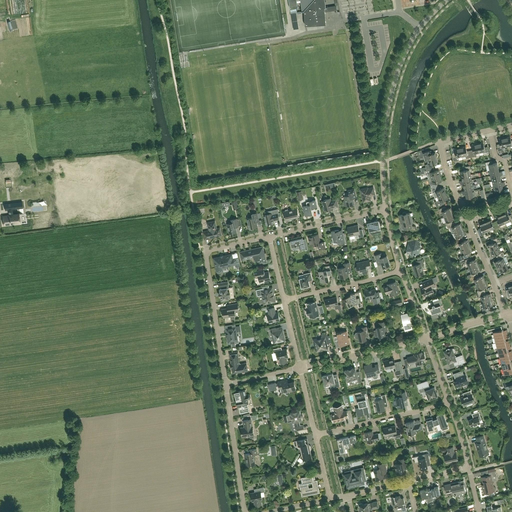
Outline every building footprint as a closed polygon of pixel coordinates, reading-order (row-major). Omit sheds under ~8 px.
[(298,7),(296,0),(288,0),(290,9),(298,7)] [(326,24),(325,7),(327,7),(326,7),(325,4),(326,2),(325,1),(324,0),(300,0),(302,9),(302,11),(301,11),(304,11),(305,26),(307,25),(308,29),(317,27),(317,25),(326,24)] [(506,147),(504,138),(499,139),(500,144),(497,145),(498,151),(503,150),(503,148),(506,147)] [(489,153),(487,147),(484,147),(483,142),(477,144),(479,153),(483,152),(483,155),(489,153)] [(479,153),(477,144),(472,145),(473,150),(470,151),(471,157),(477,156),(476,154),(479,153)] [(471,157),(470,151),(467,151),(466,146),(460,148),(462,157),(465,156),(466,158),(471,157)] [(462,157),(460,148),(454,149),(455,154),(452,155),(454,161),(462,159),(462,157)] [(436,158),(435,153),(432,153),(431,150),(423,152),(425,161),(427,161),(436,158)] [(433,168),(433,165),(438,164),(436,158),(427,161),(428,164),(425,165),(427,170),(433,168)] [(498,168),(497,163),(493,164),(492,161),(485,162),(486,166),(488,165),(489,170),(498,168)] [(470,175),(469,169),(470,169),(470,166),(463,167),(464,170),(460,171),(462,177),(470,175)] [(429,179),(440,176),(439,170),(434,171),(433,168),(427,170),(428,175),(429,179)] [(472,180),(471,176),(475,175),(475,174),(470,175),(462,177),(462,180),(459,181),(460,182),(472,180)] [(437,183),(442,182),(440,176),(429,179),(431,189),(437,186),(437,183)] [(503,190),(502,186),(505,185),(505,183),(493,186),(494,192),(497,191),(498,192),(499,191),(503,190)] [(446,193),(444,188),(439,190),(437,186),(431,189),(433,195),(436,194),(437,197),(446,193)] [(375,195),(373,187),(368,189),(368,188),(360,189),(363,202),(371,200),(370,196),(375,195)] [(354,204),(352,196),(355,195),(354,189),(348,191),(349,194),(348,195),(344,196),(345,201),(343,201),(345,206),(354,204)] [(448,199),(446,193),(437,197),(439,200),(434,202),(436,207),(445,203),(443,201),(448,199)] [(21,211),(15,212),(16,220),(32,218),(31,210),(25,211),(25,205),(35,204),(34,197),(16,199),(17,206),(20,205),(21,211)] [(338,206),(336,200),(331,201),(330,198),(324,200),(324,202),(322,202),(324,209),(326,209),(326,211),(333,209),(332,208),(338,206)] [(311,208),(317,207),(316,200),(309,201),(306,202),(307,205),(303,206),(305,216),(313,214),(311,208)] [(453,213),(451,207),(446,209),(445,207),(439,209),(440,212),(441,212),(444,217),(453,213)] [(299,217),(297,208),(288,210),(287,210),(285,210),(285,211),(283,212),(285,220),(288,220),(289,220),(291,220),(292,219),(299,217)] [(266,215),(264,215),(266,225),(274,223),(273,221),(279,219),(278,217),(281,216),(280,212),(279,213),(278,209),(265,212),(266,215)] [(412,224),(410,213),(406,214),(406,213),(405,212),(404,212),(403,212),(403,213),(402,213),(402,214),(399,215),(401,223),(402,223),(404,230),(412,228),(411,224),(412,224)] [(511,222),(511,215),(509,216),(507,212),(501,214),(505,223),(511,221),(511,222)] [(257,227),(255,220),(258,219),(258,218),(257,214),(257,213),(252,214),(252,218),(247,219),(250,229),(257,227)] [(451,221),(455,219),(453,213),(444,217),(446,222),(445,223),(446,226),(447,226),(447,225),(452,223),(451,221)] [(12,214),(2,215),(2,217),(0,217),(0,228),(13,227),(12,214)] [(501,227),(500,226),(505,223),(501,214),(496,216),(498,221),(495,222),(498,228),(501,227)] [(236,232),(235,225),(238,225),(237,219),(231,220),(231,223),(227,224),(229,233),(236,232)] [(498,228),(495,222),(493,223),(490,219),(485,221),(489,230),(494,228),(495,230),(498,228)] [(381,232),(378,220),(371,222),(371,221),(367,222),(367,223),(369,231),(369,232),(370,232),(370,233),(371,233),(372,234),(373,234),(381,232)] [(221,235),(219,228),(216,229),(215,221),(208,223),(209,231),(203,232),(205,239),(221,235)] [(484,234),(483,233),(489,230),(485,221),(479,224),(481,228),(479,229),(481,235),(484,234)] [(463,228),(460,223),(456,225),(454,222),(452,223),(447,225),(447,226),(448,228),(451,227),(453,232),(463,228)] [(359,230),(358,225),(353,226),(354,227),(347,228),(349,236),(350,236),(350,239),(355,238),(354,235),(358,234),(359,237),(364,236),(362,229),(359,230)] [(460,236),(465,234),(463,228),(453,232),(456,238),(454,238),(456,241),(462,239),(460,236)] [(344,242),(342,233),(339,234),(338,229),(332,231),(333,237),(332,237),(333,242),(337,241),(338,244),(344,242)] [(324,242),(320,243),(318,234),(310,236),(311,237),(308,237),(310,246),(313,245),(313,246),(317,245),(318,246),(319,249),(326,248),(324,242)] [(291,241),(293,250),(305,248),(305,250),(308,249),(307,244),(304,244),(302,238),(291,241)] [(487,245),(489,251),(499,247),(496,241),(498,241),(497,240),(497,238),(496,238),(490,240),(492,243),(487,245)] [(418,253),(420,247),(417,245),(419,243),(416,239),(410,240),(409,246),(409,247),(408,247),(407,250),(412,255),(414,254),(415,255),(416,255),(416,254),(418,253)] [(470,245),(467,239),(463,241),(462,239),(456,241),(454,242),(455,245),(458,244),(461,249),(470,245)] [(472,251),(470,245),(461,249),(460,250),(462,255),(461,255),(459,258),(459,259),(469,255),(467,253),(472,251)] [(266,262),(263,247),(240,252),(242,260),(253,257),(254,258),(256,260),(258,260),(259,264),(266,262)] [(501,252),(499,247),(489,251),(492,256),(496,254),(498,257),(504,255),(502,252),(501,252)] [(390,265),(387,256),(382,257),(381,253),(375,256),(377,264),(381,262),(383,268),(390,265)] [(236,257),(235,259),(234,259),(233,259),(231,254),(224,256),(223,255),(220,256),(220,257),(214,259),(217,271),(219,272),(221,272),(221,271),(224,272),(228,271),(229,270),(228,268),(229,265),(235,264),(236,268),(240,267),(238,257),(236,257)] [(496,267),(506,263),(503,258),(505,257),(504,255),(498,257),(499,260),(494,262),(496,267)] [(478,264),(476,259),(471,261),(470,258),(462,261),(463,264),(467,263),(469,268),(478,264)] [(424,274),(421,266),(424,265),(422,259),(416,261),(417,265),(413,266),(416,276),(424,274)] [(371,268),(369,260),(357,263),(357,267),(356,267),(355,268),(356,270),(357,271),(358,271),(359,274),(367,272),(367,269),(371,268)] [(349,276),(348,273),(351,272),(349,263),(343,264),(344,267),(338,269),(339,271),(338,272),(338,275),(339,274),(340,278),(349,276)] [(508,269),(506,263),(496,267),(499,273),(504,271),(505,274),(511,271),(509,268),(508,269)] [(481,270),(478,264),(469,268),(471,274),(467,276),(468,278),(469,278),(471,277),(477,275),(476,272),(481,270)] [(319,276),(318,278),(320,279),(321,283),(325,282),(326,283),(327,281),(329,281),(328,275),(331,274),(329,265),(325,267),(322,271),(318,272),(319,276)] [(264,281),(270,280),(268,272),(264,273),(264,269),(255,271),(256,278),(259,277),(260,282),(261,283),(264,282),(264,281)] [(310,273),(299,275),(302,287),(310,285),(308,280),(312,279),(310,273)] [(485,281),(483,275),(478,277),(477,275),(471,277),(469,278),(470,281),(474,279),(476,285),(485,281)] [(435,285),(434,283),(438,281),(436,276),(422,282),(424,286),(420,288),(422,291),(423,291),(425,296),(434,292),(432,287),(435,285)] [(483,289),(488,287),(485,281),(476,285),(478,290),(477,291),(478,294),(484,292),(483,289)] [(234,298),(233,287),(228,288),(228,286),(228,282),(218,283),(219,287),(222,287),(222,289),(220,289),(220,293),(219,293),(219,296),(221,296),(221,300),(229,299),(230,298),(234,298)] [(399,293),(396,282),(383,286),(386,295),(391,293),(391,295),(399,293)] [(275,301),(272,288),(263,290),(263,288),(256,290),(257,295),(259,296),(263,295),(264,299),(263,299),(263,300),(263,303),(264,304),(265,304),(275,301)] [(381,302),(380,298),(379,292),(376,293),(375,289),(369,291),(368,290),(364,291),(366,300),(372,298),(374,304),(381,302)] [(362,307),(358,292),(355,293),(350,294),(351,295),(345,298),(347,301),(345,302),(349,308),(355,305),(354,303),(357,302),(358,304),(356,305),(358,308),(362,307)] [(492,299),(490,293),(485,295),(484,292),(478,294),(479,297),(480,296),(482,302),(492,299)] [(338,304),(336,297),(325,300),(327,307),(334,305),(335,309),(338,308),(339,312),(342,311),(341,305),(338,305),(338,304)] [(442,310),(440,305),(441,305),(440,299),(433,301),(434,305),(434,304),(433,304),(433,305),(432,305),(432,306),(429,307),(433,319),(439,317),(437,312),(442,310)] [(493,305),(492,299),(482,302),(483,308),(482,308),(482,311),(489,309),(488,307),(493,305)] [(322,305),(319,306),(316,304),(315,302),(307,304),(308,308),(306,308),(308,315),(309,314),(310,317),(311,316),(312,318),(317,316),(317,315),(318,315),(318,314),(324,312),(322,305)] [(235,319),(234,311),(239,311),(238,303),(229,305),(230,308),(223,309),(224,317),(230,316),(231,320),(235,319)] [(278,316),(278,312),(275,313),(274,308),(268,309),(269,314),(267,315),(269,323),(270,324),(274,323),(274,322),(279,320),(280,319),(280,318),(280,317),(279,316),(278,316)] [(410,322),(408,313),(410,313),(410,312),(401,314),(405,330),(414,328),(415,331),(411,321),(410,322)] [(385,335),(384,331),(388,331),(385,321),(379,323),(380,327),(376,327),(377,331),(374,331),(375,337),(378,336),(379,337),(385,335)] [(238,342),(236,332),(241,331),(240,326),(226,328),(228,343),(238,342)] [(369,337),(368,332),(366,326),(361,328),(361,330),(357,331),(358,332),(356,333),(354,335),(355,338),(357,339),(359,339),(360,341),(366,340),(366,337),(369,337)] [(284,340),(282,331),(276,332),(276,328),(271,329),(274,343),(284,340)] [(350,343),(347,331),(342,332),(340,332),(337,333),(338,336),(334,337),(336,345),(339,344),(340,346),(350,343)] [(327,349),(326,344),(329,343),(327,336),(327,333),(321,334),(322,336),(320,339),(317,340),(316,339),(313,340),(314,343),(315,343),(317,351),(327,349)] [(495,337),(496,342),(505,340),(504,339),(508,338),(507,334),(495,337)] [(497,348),(499,353),(507,351),(507,350),(511,349),(510,345),(497,348)] [(288,357),(286,349),(280,351),(279,348),(273,349),(274,353),(276,352),(278,359),(280,359),(281,363),(287,362),(286,357),(288,357)] [(455,357),(454,353),(455,352),(455,351),(454,349),(453,348),(450,349),(449,348),(446,349),(446,350),(446,351),(444,352),(449,364),(454,362),(455,366),(465,362),(462,355),(455,357)] [(248,371),(247,363),(241,364),(239,362),(239,359),(238,352),(229,353),(230,360),(231,363),(230,364),(231,368),(232,368),(232,371),(234,373),(248,371)] [(424,362),(424,361),(426,360),(424,353),(422,354),(422,352),(414,354),(414,356),(407,357),(407,359),(404,359),(406,367),(409,366),(409,364),(416,363),(416,364),(424,362)] [(511,355),(500,358),(501,363),(510,361),(510,360),(511,359),(511,355)] [(401,374),(400,370),(398,363),(395,364),(394,359),(384,361),(386,369),(395,367),(396,371),(394,371),(395,375),(401,374)] [(372,365),(372,364),(364,366),(367,378),(373,376),(373,377),(374,379),(377,378),(378,376),(377,373),(380,373),(378,364),(372,365)] [(511,366),(503,369),(504,374),(502,374),(501,376),(501,378),(507,376),(506,374),(511,372),(511,366)] [(360,371),(356,372),(355,368),(352,369),(351,367),(348,368),(348,369),(345,370),(347,381),(350,380),(351,380),(355,379),(354,379),(357,378),(358,383),(362,382),(360,371)] [(469,383),(466,374),(464,375),(462,371),(453,374),(456,381),(455,381),(457,388),(458,388),(457,387),(469,383)] [(340,386),(338,380),(334,381),(333,373),(322,375),(325,386),(330,385),(331,388),(340,386)] [(511,387),(511,377),(509,379),(509,380),(503,382),(506,390),(509,389),(511,387)] [(296,390),(294,382),(288,384),(287,380),(278,382),(278,383),(276,384),(275,383),(268,384),(269,391),(277,389),(276,386),(279,386),(279,388),(280,388),(282,393),(296,390)] [(430,389),(429,385),(427,380),(417,384),(420,393),(424,391),(425,395),(427,394),(429,399),(438,396),(434,387),(430,389)] [(248,404),(247,400),(250,399),(251,398),(250,395),(248,394),(246,395),(245,390),(238,391),(238,392),(235,393),(237,399),(236,399),(237,406),(238,406),(240,414),(250,411),(248,404)] [(474,402),(470,390),(463,393),(464,397),(461,398),(463,405),(474,402)] [(405,405),(403,400),(407,399),(405,392),(399,393),(400,397),(392,399),(394,406),(397,405),(398,407),(405,405)] [(369,414),(366,399),(365,395),(357,397),(359,407),(355,408),(357,417),(369,414)] [(385,410),(383,401),(387,401),(385,395),(381,395),(382,399),(375,401),(376,406),(374,407),(376,412),(385,410)] [(343,411),(342,405),(333,407),(334,413),(331,414),(331,415),(330,415),(331,419),(332,418),(333,422),(345,419),(345,418),(348,418),(346,411),(343,411)] [(296,430),(303,429),(302,425),(300,426),(299,421),(302,420),(300,410),(290,413),(290,414),(286,415),(288,422),(292,421),(292,423),(294,422),(296,430)] [(481,419),(479,412),(472,414),(473,418),(473,419),(468,420),(471,427),(481,423),(480,421),(481,419)] [(449,428),(443,413),(437,415),(437,417),(432,418),(432,417),(426,419),(429,430),(433,429),(433,426),(434,426),(434,425),(439,423),(442,430),(449,428)] [(254,435),(252,426),(251,419),(243,420),(244,427),(241,428),(241,433),(242,433),(243,436),(249,435),(249,437),(251,438),(254,437),(253,435),(254,435)] [(422,429),(421,424),(414,425),(413,421),(405,423),(408,435),(416,433),(415,431),(422,429)] [(401,436),(400,430),(396,430),(395,426),(383,429),(385,436),(394,434),(395,438),(401,436)] [(379,439),(378,433),(373,435),(372,431),(365,433),(367,443),(374,441),(374,440),(379,439)] [(348,448),(347,443),(357,441),(355,435),(337,439),(340,453),(343,452),(343,453),(347,452),(346,449),(348,448)] [(488,453),(483,435),(476,437),(478,443),(475,443),(477,447),(478,447),(480,456),(485,455),(485,456),(490,455),(490,452),(488,453)] [(311,450),(309,449),(311,446),(307,444),(306,439),(294,442),(294,445),(297,444),(298,448),(301,450),(302,453),(299,457),(303,459),(303,460),(304,461),(305,460),(306,459),(312,457),(310,451),(311,450)] [(458,460),(456,452),(454,453),(453,447),(447,448),(448,452),(446,455),(444,455),(446,463),(458,460)] [(255,465),(254,455),(257,454),(256,449),(249,450),(250,453),(245,454),(247,466),(255,465)] [(427,467),(426,461),(429,460),(428,453),(413,457),(415,463),(419,462),(421,469),(427,467)] [(408,467),(406,458),(399,459),(400,461),(398,462),(399,463),(395,464),(397,474),(405,473),(404,468),(408,467)] [(387,472),(384,462),(377,464),(378,468),(374,469),(374,471),(371,472),(372,477),(376,477),(376,479),(383,478),(382,473),(387,472)] [(363,480),(361,472),(364,471),(363,467),(346,471),(347,474),(345,474),(348,486),(360,483),(359,481),(363,480)] [(495,490),(496,489),(496,488),(495,487),(494,487),(492,479),(497,478),(495,471),(488,472),(489,476),(481,477),(483,485),(482,485),(484,493),(495,491),(495,490)] [(315,480),(314,475),(301,478),(302,483),(299,483),(302,496),(319,492),(317,480),(315,480)] [(466,492),(464,484),(461,485),(460,481),(452,483),(444,485),(446,493),(452,492),(453,495),(455,495),(456,495),(466,492)] [(430,496),(436,495),(440,494),(438,486),(434,487),(434,489),(431,490),(428,491),(427,489),(420,491),(422,498),(426,498),(427,503),(428,503),(427,502),(433,499),(430,496)] [(262,499),(261,493),(265,492),(264,487),(256,489),(257,492),(251,493),(252,501),(254,501),(255,506),(261,505),(260,500),(262,499)] [(407,510),(404,498),(402,498),(400,497),(400,495),(391,497),(393,506),(397,508),(401,507),(402,511),(407,510)] [(372,509),(379,508),(377,501),(368,503),(363,504),(362,503),(359,504),(359,505),(359,507),(360,508),(361,511),(373,511),(372,510),(372,509)]
